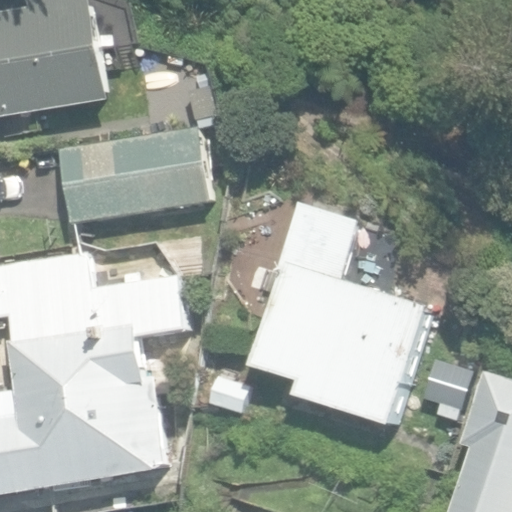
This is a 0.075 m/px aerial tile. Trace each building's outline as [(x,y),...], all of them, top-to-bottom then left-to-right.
[(0,18),(0,123),(117,104),(93,0),(56,0),(34,4),(35,13),(0,18)] [(71,149),(82,225),(220,205),(210,129),(71,149)] [(305,395),(402,425),(439,307),(349,280),(367,222),(311,205),(261,365),(310,380),(305,395)] [(0,495),(177,466),(162,377),(153,378),(147,338),(195,330),(186,275),(100,290),(94,253),(0,268),(0,320),(19,317),(23,342),(17,343),(25,391),(0,394),(0,495)] [(511,511),(511,377),(495,373),(472,444),(482,447),(461,511),(511,511)]
